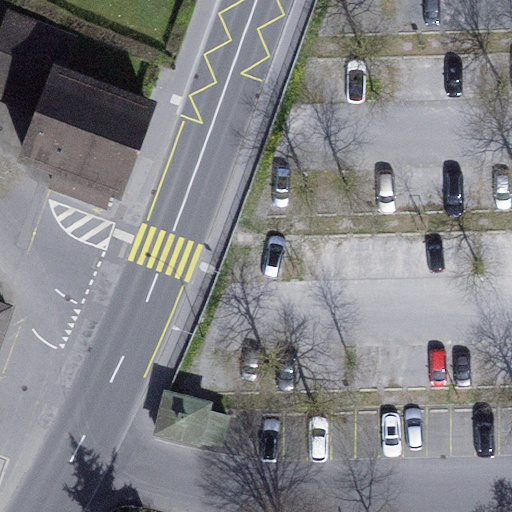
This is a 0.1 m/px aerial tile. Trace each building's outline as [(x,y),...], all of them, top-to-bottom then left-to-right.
[(118,192),(149,109),(59,75),(71,42),(11,20),(0,50),(0,81),(48,100),(43,114),(26,158),(59,170),(53,187),(82,198),(88,181),(111,190),(118,192)] [(0,81),(0,97),(43,114),(48,100),(0,81)] [(82,198),(105,206),(111,190),(88,181),(82,198)] [(0,306),(0,334),(9,309),(2,307),(0,306)] [(168,395),(158,434),(199,444),(200,441),(204,425),(215,428),(219,416),(208,413),(209,405),(168,395)] [(200,441),(221,446),(228,418),(219,416),(215,428),(204,425),(200,441)]
